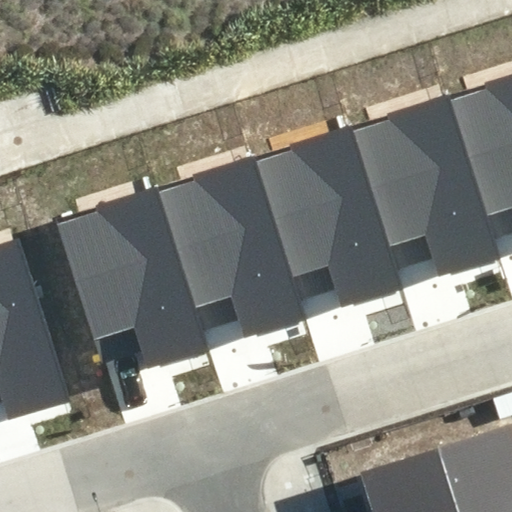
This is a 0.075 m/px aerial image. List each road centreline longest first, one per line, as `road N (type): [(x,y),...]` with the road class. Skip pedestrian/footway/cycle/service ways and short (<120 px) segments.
road 1 (residential): [(511,343),(208,438)]
road 2 (residential): [(208,438),(0,505)]
